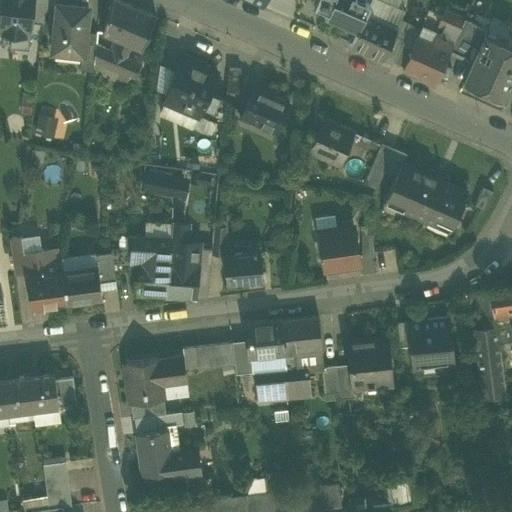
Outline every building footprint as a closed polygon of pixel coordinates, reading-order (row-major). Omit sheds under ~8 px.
[(1,0),(0,12),(0,31),(12,33),(10,46),(29,48),(30,35),(32,22),(33,0),(1,0)] [(46,0),(33,0),(32,22),(43,23),(45,9),(46,0)] [(46,0),(45,9),(57,11),(58,1),(58,0),(46,0)] [(132,44),(142,49),(157,17),(122,0),(113,0),(104,30),(118,37),(132,44)] [(327,9),(330,0),(315,0),(314,3),(327,9)] [(365,12),(370,2),(366,0),(330,0),(327,9),(324,15),(357,30),(365,12)] [(405,10),(382,0),(371,0),(370,2),(365,12),(398,27),(402,18),(405,10)] [(382,0),(405,10),(409,0),(382,0)] [(81,51),(83,52),(85,31),(88,5),(58,1),(57,11),(52,48),(81,51)] [(445,25),(459,30),(466,14),(447,7),(439,23),(445,25)] [(351,44),(383,59),(384,57),(394,36),(398,27),(365,12),(357,30),(351,44)] [(451,48),(473,58),(485,32),(487,33),(489,28),(465,17),(451,48)] [(398,27),(394,36),(404,40),(411,25),(412,23),(402,18),(398,27)] [(404,40),(402,45),(412,49),(419,35),(421,29),(411,25),(404,40)] [(421,29),(419,35),(432,40),(437,30),(423,25),(421,29)] [(442,32),(456,37),(459,30),(445,25),(442,32)] [(404,68),(436,82),(451,48),(456,37),(442,32),(437,30),(432,40),(419,35),(412,49),(405,66),(404,68)] [(79,68),(93,70),(94,59),(96,42),(97,33),(85,31),(83,52),(81,51),(79,68)] [(463,81),(506,100),(511,85),(511,44),(487,33),(485,32),(473,58),(463,81)] [(384,57),(394,62),(402,45),(404,40),(394,36),(384,57)] [(94,59),(133,78),(140,63),(126,56),(132,44),(118,37),(112,50),(96,42),(94,59)] [(405,66),(412,49),(402,45),(394,62),(405,66)] [(165,100),(198,114),(200,111),(208,92),(217,72),(183,57),(165,100)] [(227,88),(240,89),(242,67),(229,66),(227,88)] [(260,124),(276,131),(290,104),(286,102),(287,99),(276,94),(275,97),(255,87),(241,115),(246,117),(249,118),(250,115),(261,121),(260,124)] [(200,111),(224,122),(226,100),(208,92),(200,111)] [(36,129),(55,133),(58,115),(40,111),(36,129)] [(250,115),(249,118),(260,124),(261,121),(250,115)] [(310,149),(340,162),(353,131),(324,118),(310,149)] [(364,181),(377,187),(394,146),(382,141),(364,181)] [(406,151),(394,146),(377,187),(388,192),(401,161),(406,151)] [(385,197),(451,226),(467,190),(401,161),(388,192),(385,197)] [(141,188),(170,193),(173,170),(144,166),(141,188)] [(474,206),(484,211),(493,190),(482,185),(474,206)] [(171,239),(187,240),(188,222),(173,221),(172,227),(171,238),(171,239)] [(214,254),(224,255),(224,254),(227,226),(224,226),(216,225),(214,254)] [(320,233),(325,268),(359,263),(354,225),(331,228),(332,231),(320,233)] [(362,233),(362,255),(373,255),(373,233),(362,233)] [(112,249),(112,251),(114,262),(131,261),(128,235),(121,235),(120,249),(112,249)] [(163,295),(164,278),(168,278),(170,261),(171,239),(171,238),(128,235),(131,261),(130,266),(140,266),(137,293),(163,295)] [(10,238),(15,273),(27,272),(24,252),(22,236),(10,238)] [(171,239),(170,261),(199,264),(202,242),(187,240),(171,239)] [(24,252),(27,272),(44,269),(45,273),(62,270),(59,247),(24,252)] [(224,255),(227,282),(262,278),(259,250),(224,254),(224,255)] [(116,279),(114,262),(112,251),(96,253),(97,265),(98,265),(100,281),(116,279)] [(195,298),(199,264),(170,261),(168,278),(164,278),(163,295),(195,298)] [(97,265),(63,270),(67,303),(103,298),(100,281),(98,265),(97,265)] [(63,270),(62,270),(45,273),(44,269),(27,272),(32,308),(67,303),(63,270)] [(511,288),(490,291),(495,323),(511,320),(511,288)] [(482,325),(495,323),(490,291),(477,293),(482,325)] [(285,351),(296,350),(322,347),(319,315),(282,319),(285,351)] [(411,344),(414,368),(453,364),(448,316),(409,320),(411,344)] [(250,355),(285,351),(282,319),(247,322),(248,339),(249,339),(250,355)] [(397,321),(400,346),(411,344),(409,320),(397,321)] [(482,325),(483,333),(497,331),(499,342),(511,339),(511,320),(495,323),(482,325)] [(505,394),(499,342),(497,331),(483,333),(475,334),(483,396),(505,394)] [(368,384),(369,386),(375,386),(374,383),(391,382),(387,336),(349,340),(351,362),(353,386),(355,386),(368,384)] [(248,339),(232,341),(235,363),(235,365),(251,363),(250,355),(249,339),(248,339)] [(186,368),(235,363),(232,341),(183,346),(184,354),(186,368)] [(324,365),(322,347),(296,350),(298,367),(308,366),(308,368),(322,367),(322,366),(324,365)] [(285,351),(287,369),(289,392),(310,390),(308,368),(308,366),(298,367),(296,350),(285,351)] [(252,370),(256,372),(287,369),(285,351),(250,355),(251,363),(252,370)] [(184,354),(163,357),(165,375),(164,375),(164,378),(187,375),(186,368),(184,354)] [(161,376),(164,375),(165,375),(163,357),(129,361),(131,401),(164,397),(161,376)] [(351,362),(336,364),(339,391),(340,398),(356,396),(355,386),(353,386),(351,362)] [(235,365),(236,372),(252,370),(251,363),(235,365)] [(325,393),(339,391),(336,364),(324,365),(322,366),(322,367),(325,393)] [(256,372),(259,399),(289,396),(287,369),(256,372)] [(54,371),(29,375),(33,408),(58,405),(55,377),(54,371)] [(29,375),(4,378),(8,411),(33,408),(29,375)] [(73,375),(55,377),(58,405),(76,403),(73,375)] [(4,378),(0,378),(0,412),(8,411),(4,378)] [(131,401),(133,417),(166,412),(164,397),(131,401)] [(58,405),(33,408),(34,417),(35,424),(60,421),(58,405)] [(33,408),(8,411),(10,420),(34,417),(33,408)] [(8,411),(0,412),(0,424),(10,423),(10,420),(8,411)] [(182,411),(158,414),(135,417),(137,432),(160,429),(160,425),(169,424),(178,423),(181,422),(183,422),(182,411)] [(198,449),(172,452),(169,428),(160,429),(137,432),(142,474),(173,470),(173,475),(201,471),(198,449)] [(43,463),(45,475),(67,472),(66,460),(43,463)] [(69,482),(67,472),(45,475),(46,485),(69,482)] [(70,493),(69,482),(46,485),(47,495),(47,496),(70,493)] [(154,505),(155,511),(291,511),(342,506),(339,483),(154,505)] [(72,504),(70,493),(47,496),(49,507),(63,505),(72,504)] [(47,496),(47,495),(23,498),(25,510),(49,507),(47,496)]
